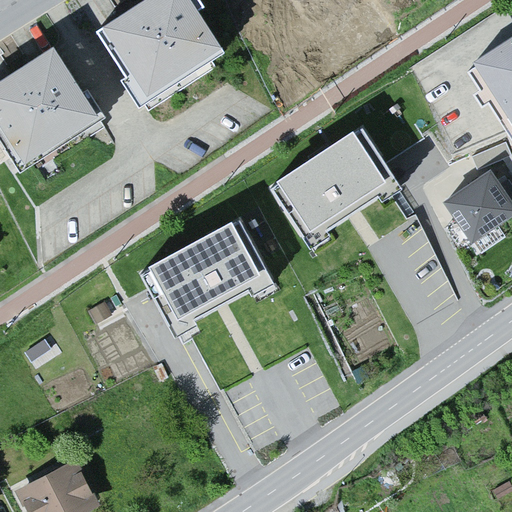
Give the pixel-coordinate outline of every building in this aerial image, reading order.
[(190,0),(149,0),(105,28),(149,99),(223,53),(190,0)] [(259,0),(270,17),(297,0),(259,0)] [(511,43),(474,68),(511,126),(511,43)] [(50,56),(0,87),(0,130),(20,163),(90,119),(50,56)] [(349,133),(273,183),(301,225),(377,176),(349,133)] [(505,140),(471,154),(478,166),(510,153),(505,140)] [(511,195),(488,162),(440,195),(472,234),(511,208),(511,195)] [(237,223),(140,273),(175,338),(224,310),(274,281),(237,223)] [(71,463),(9,494),(18,511),(85,511),(93,508),(71,463)]
